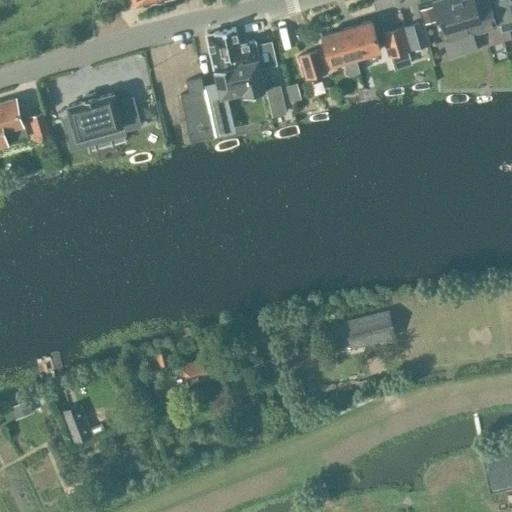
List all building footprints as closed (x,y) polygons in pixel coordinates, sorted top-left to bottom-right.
[(432,0),(442,30),(445,42),(497,26),(489,0),(485,0),(476,3),(475,0),(432,0)] [(432,6),(420,9),(423,19),(425,24),(436,21),(432,6)] [(348,26),(357,56),(381,48),(372,18),(348,26)] [(406,24),(413,47),(430,42),(425,24),(423,19),(406,24)] [(404,25),(381,32),(388,57),(412,50),(404,25)] [(361,70),(357,56),(348,26),(322,33),(331,64),(344,60),(349,74),(361,70)] [(236,27),(207,33),(207,35),(212,54),(225,52),(225,55),(241,52),(243,61),(259,57),(261,67),(276,63),(271,39),(255,42),(254,39),(239,43),(239,42),(236,29),(236,28),(236,27)] [(322,47),(297,54),(305,79),(329,71),(322,47)] [(225,52),(212,54),(215,67),(214,67),(218,84),(205,87),(212,111),(225,108),(221,95),(242,90),(243,94),(267,88),(267,87),(266,87),(261,67),(259,57),(243,61),(241,52),(225,55),(225,52)] [(180,92),(187,124),(191,140),(214,135),(211,119),(204,87),(201,76),(186,79),(188,91),(180,92)] [(116,101),(113,92),(97,96),(97,95),(84,98),(84,99),(68,104),(71,115),(64,117),(72,147),(87,142),(85,135),(121,125),(122,129),(140,124),(132,97),(116,101)] [(0,144),(8,142),(4,128),(24,122),(16,96),(0,101),(0,144)] [(30,116),(37,138),(37,141),(51,137),(44,111),(30,116)] [(388,309),(330,323),(336,351),(395,337),(396,337),(389,308),(388,309)] [(166,349),(155,352),(159,366),(169,363),(166,349)] [(216,357),(183,364),(185,377),(198,375),(199,379),(220,375),(216,357)] [(28,399),(11,407),(16,419),(34,411),(28,399)] [(86,418),(66,425),(73,442),(92,434),(86,418)] [(111,434),(100,439),(105,450),(116,445),(111,434)] [(511,439),(484,445),(492,487),(511,482),(511,439)]
